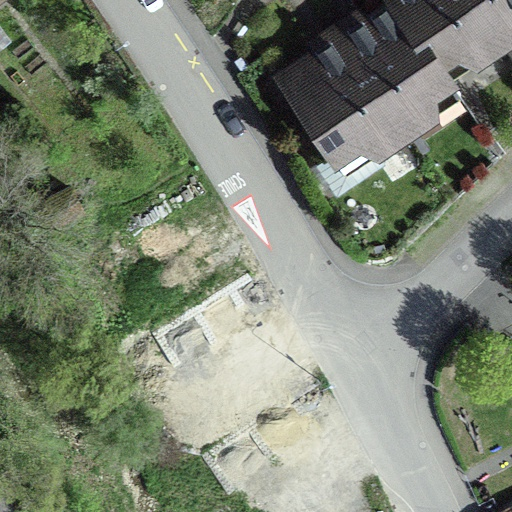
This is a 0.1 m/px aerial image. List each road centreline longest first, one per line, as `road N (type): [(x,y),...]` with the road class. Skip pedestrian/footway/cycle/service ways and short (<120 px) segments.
road 1 (residential): [(127,0),(350,344)]
road 2 (residential): [(511,211),(401,310),(350,344)]
road 3 (residential): [(350,344),(432,511)]
